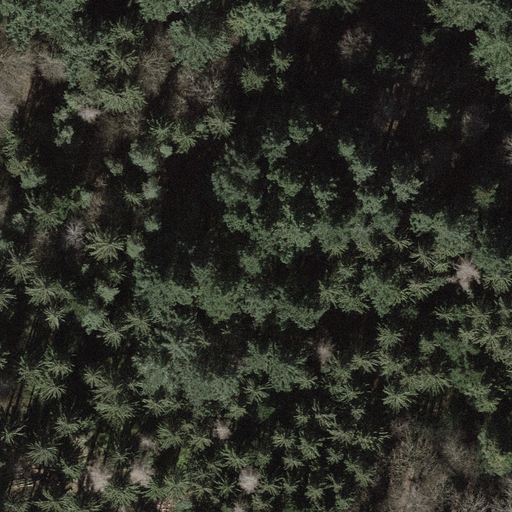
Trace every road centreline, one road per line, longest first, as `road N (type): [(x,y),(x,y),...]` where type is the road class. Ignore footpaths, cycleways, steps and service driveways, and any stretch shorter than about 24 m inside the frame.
road 1 (track): [(260,0),(326,148),(362,356),(367,511)]
road 2 (track): [(0,438),(132,511)]
